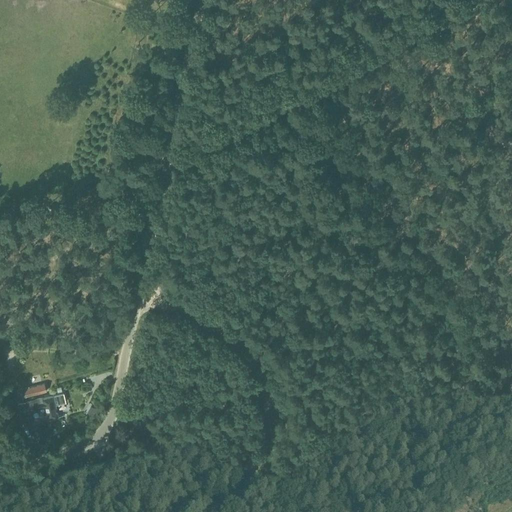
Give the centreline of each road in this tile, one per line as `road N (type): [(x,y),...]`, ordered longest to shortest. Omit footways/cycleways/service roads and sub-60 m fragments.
road 1 (unclassified): [(163,177),(490,0)]
road 2 (unclassified): [(214,511),(259,455),(266,401),(258,370),(207,320),(136,301)]
road 3 (unclassified): [(0,479),(107,433),(136,301)]
road 4 (unclassified): [(163,177),(199,0)]
road 5 (unclassified): [(136,301),(163,177)]
